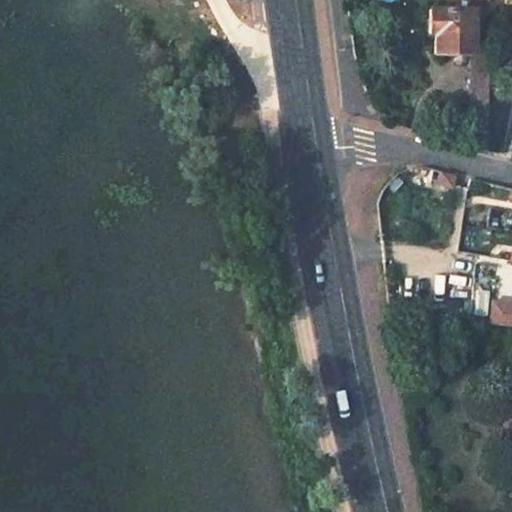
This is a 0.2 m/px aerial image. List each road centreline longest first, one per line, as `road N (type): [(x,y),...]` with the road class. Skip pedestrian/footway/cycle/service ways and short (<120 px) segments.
road 1 (primary): [(382,511),(345,350),(313,134)]
road 2 (residential): [(313,134),(511,178)]
road 3 (primary): [(313,134),(296,0)]
